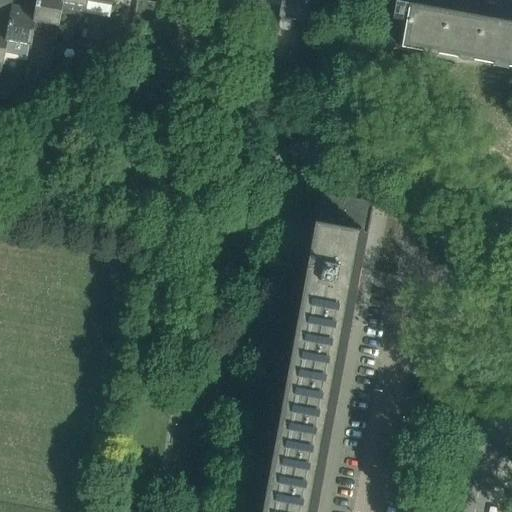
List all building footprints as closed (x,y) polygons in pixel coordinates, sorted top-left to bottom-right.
[(11,16),(4,54),(5,54),(27,58),(31,36),(33,22),(37,0),(27,0),(28,2),(31,5),(31,9),(22,7),(12,5),(10,16),(11,16)] [(37,0),(33,22),(57,26),(59,13),(61,3),(61,0),(37,0)] [(246,0),(234,0),(234,2),(232,16),(247,18),(243,34),(247,34),(252,35),(252,36),(253,36),(254,26),(257,12),(259,2),(246,0)] [(280,17),(277,29),(290,31),(292,19),(305,21),(308,0),(282,0),(281,7),(279,17),(280,17)] [(511,22),(397,2),(395,14),(404,16),(402,27),(406,28),(402,48),(511,67),(511,22)] [(0,75),(2,65),(3,65),(5,54),(4,54),(11,16),(10,16),(1,15),(0,19),(0,21),(3,24),(3,28),(0,27),(0,75)] [(109,20),(107,29),(120,31),(121,22),(109,20)] [(278,30),(254,26),(253,36),(269,39),(276,40),(278,30)] [(83,31),(81,42),(94,44),(96,33),(83,31)] [(273,58),(296,62),(298,52),(275,48),(273,58)] [(282,62),(280,73),(294,75),(296,65),(282,62)] [(47,84),(50,69),(27,65),(25,80),(47,84)] [(316,511),(358,288),(374,202),(323,193),(264,511),(316,511)]
